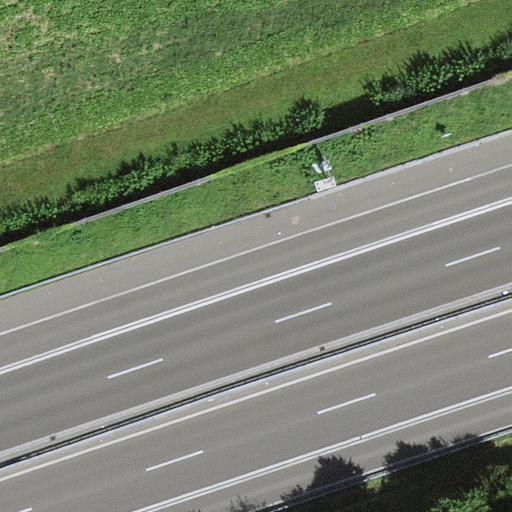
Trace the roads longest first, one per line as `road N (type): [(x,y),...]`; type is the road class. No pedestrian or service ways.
road 1 (motorway): [(511,243),(0,413)]
road 2 (motorway): [(22,511),(511,349)]
road 3 (motorway): [(223,511),(511,418)]
